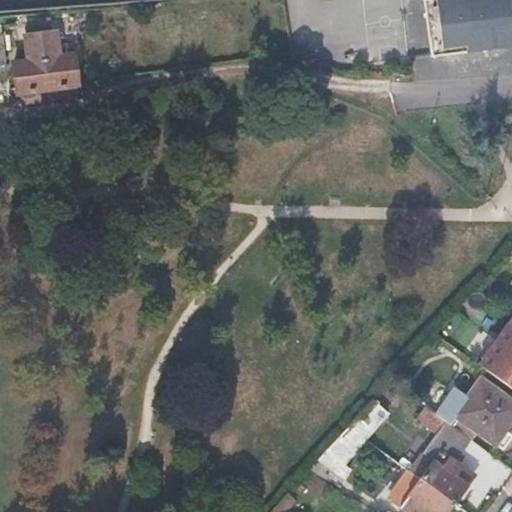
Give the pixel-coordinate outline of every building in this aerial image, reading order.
[(511,46),(511,0),(426,0),(432,58),(511,46)] [(30,62),(16,64),(19,91),(22,91),(23,101),(42,99),(41,88),(57,86),(59,96),(77,94),(76,83),(79,83),(76,56),(60,58),(57,31),(27,35),(30,62)] [(511,392),(511,313),(510,312),(472,361),(511,392)] [(511,401),(481,379),(469,395),(456,414),(495,442),(502,446),(511,433),(505,428),(511,418),(511,401)] [(456,414),(469,395),(456,386),(443,405),(456,414)] [(383,406),(374,398),(367,405),(348,426),(352,429),(364,437),(381,419),(376,414),(383,406)] [(470,437),(420,402),(410,416),(437,434),(410,471),(420,478),(453,502),(474,474),(453,459),(470,437)] [(352,429),(348,426),(335,440),(343,447),(351,438),(347,434),(352,429)] [(349,453),(364,437),(352,429),(347,434),(351,438),(343,447),(349,453)] [(318,458),(308,469),(308,470),(309,471),(330,486),(336,491),(347,478),(318,458)] [(330,486),(309,471),(301,483),(321,498),(330,486)] [(425,511),(446,511),(453,502),(420,478),(406,498),(425,511)] [(288,492),(268,511),(276,511),(280,508),(284,511),(296,499),(288,492)] [(407,511),(425,511),(406,498),(400,506),(407,511)]
